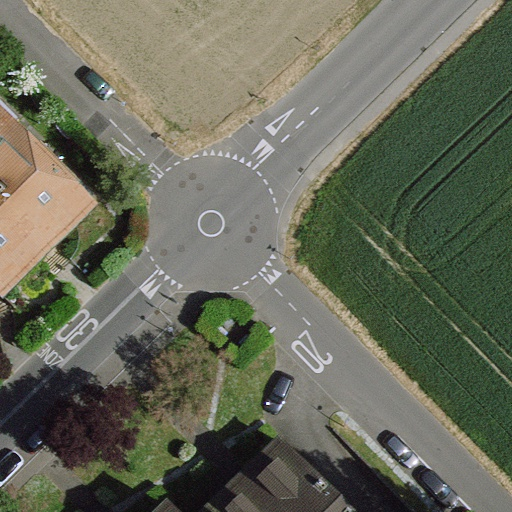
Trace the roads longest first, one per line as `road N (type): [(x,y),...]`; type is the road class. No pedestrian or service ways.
road 1 (residential): [(493,511),(211,220)]
road 2 (residential): [(211,220),(438,0)]
road 3 (residential): [(211,220),(0,0)]
road 4 (residential): [(0,430),(211,220)]
